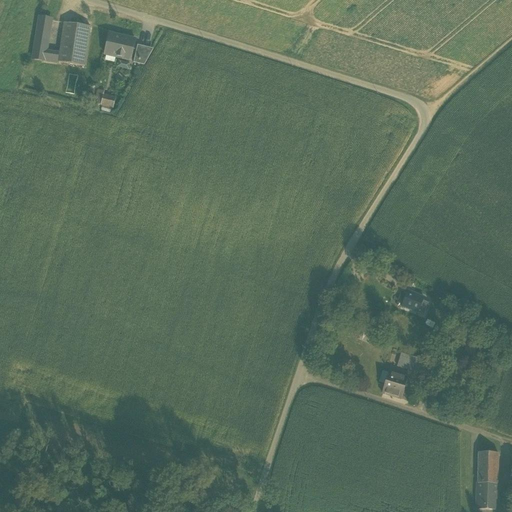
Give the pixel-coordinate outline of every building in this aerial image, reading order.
[(46,62),(47,54),(48,48),(47,48),(51,20),(40,18),(33,60),(46,62)] [(90,28),(65,24),(60,56),(59,63),(84,67),(90,28)] [(135,41),(109,35),(104,55),(131,61),(135,41)] [(153,50),(137,46),(133,63),(144,66),(153,50)] [(46,62),(59,63),(60,56),(47,54),(46,62)] [(116,59),(114,66),(130,69),(132,62),(116,59)] [(103,93),(98,91),(95,104),(113,109),(116,99),(104,96),(103,93)] [(423,301),(424,298),(407,292),(401,307),(418,314),(423,301)] [(423,301),(418,314),(423,316),(428,303),(423,301)] [(468,345),(464,354),(471,357),(475,348),(468,345)] [(397,367),(410,371),(414,358),(401,354),(397,367)] [(423,361),(414,358),(410,371),(419,374),(423,361)] [(407,379),(388,373),(382,393),(401,399),(407,379)] [(478,453),(477,483),(497,484),(498,453),(478,453)] [(476,509),(496,510),(497,484),(477,483),(476,509)]
